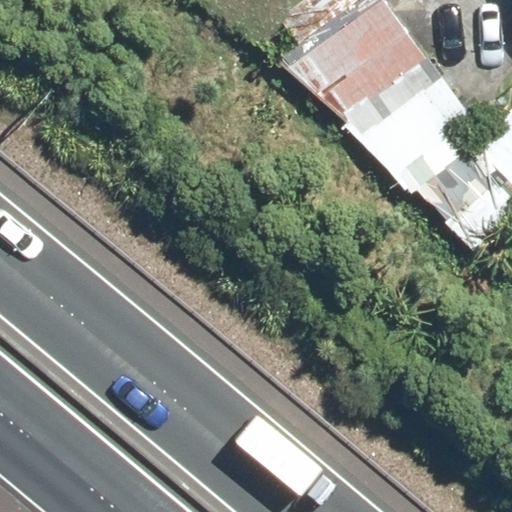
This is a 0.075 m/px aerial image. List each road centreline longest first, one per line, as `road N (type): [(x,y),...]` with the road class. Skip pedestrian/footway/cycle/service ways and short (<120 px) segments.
road 1 (motorway): [(0,232),(351,511)]
road 2 (motorway): [(189,511),(0,360)]
